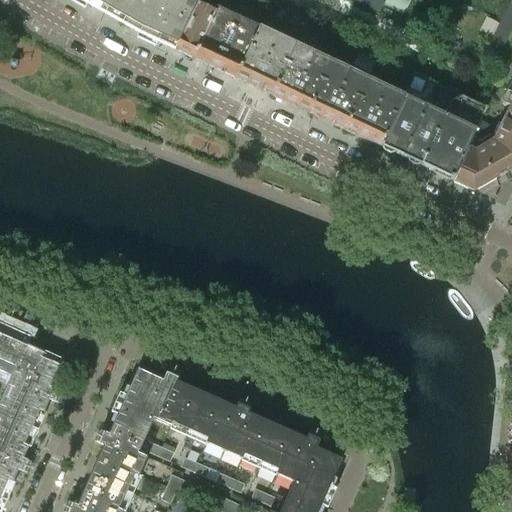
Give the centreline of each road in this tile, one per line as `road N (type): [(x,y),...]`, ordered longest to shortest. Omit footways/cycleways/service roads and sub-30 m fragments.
road 1 (residential): [(511,244),(124,60),(17,0)]
road 2 (residential): [(33,511),(108,344),(0,294)]
